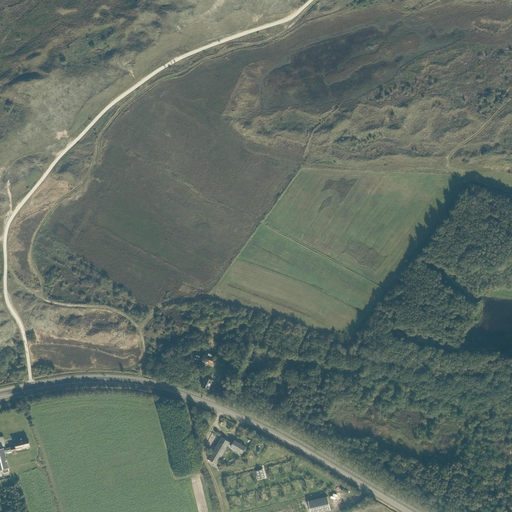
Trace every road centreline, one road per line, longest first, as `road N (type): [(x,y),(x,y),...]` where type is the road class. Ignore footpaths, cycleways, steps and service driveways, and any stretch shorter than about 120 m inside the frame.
road 1 (track): [(319,0),(272,39),(231,48),(142,91),(112,118),(82,182),(38,229),(30,251),(43,298),(131,320),(143,336),(143,360),(114,369),(28,365),(0,383)]
road 2 (tertiary): [(407,511),(254,424),(155,387),(80,382),(0,397)]
